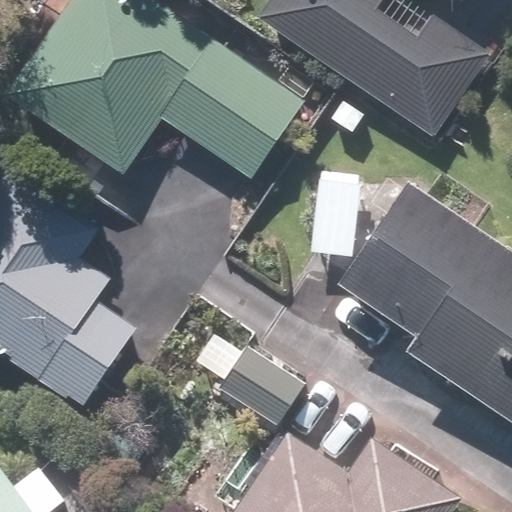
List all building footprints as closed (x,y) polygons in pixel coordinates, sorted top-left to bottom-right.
[(70,0),(7,95),(122,172),(159,117),(249,177),(300,101),(150,0),(70,0)] [(368,8),(373,0),(270,0),(256,21),(429,138),(487,54),(428,14),(413,37),(368,8)] [(70,254),(88,227),(0,167),(0,347),(83,404),(134,329),(87,298),(102,276),(70,254)] [(511,421),(511,419),(511,255),(400,181),(354,251),(361,178),(317,173),(308,254),(349,258),(335,279),(417,333),(406,351),(511,421)] [(302,381),(244,344),(215,388),(274,425),(302,381)] [(233,511),(442,511),(452,496),(368,444),(349,474),(282,433),(233,511)] [(0,511),(46,511),(60,502),(37,472),(16,488),(0,467),(0,511)]
